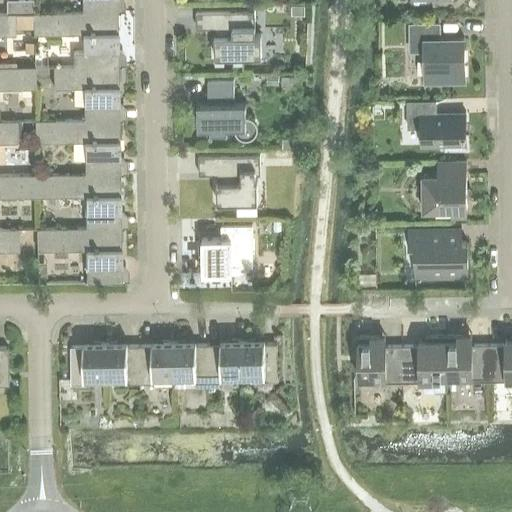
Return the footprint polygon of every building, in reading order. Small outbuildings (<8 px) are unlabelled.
[(32,0),(17,0),(18,13),(33,12),(32,0)] [(82,0),(82,12),(120,12),(120,9),(119,9),(119,11),(107,11),(106,0),(82,0)] [(305,4),(291,4),(292,14),(306,14),(305,4)] [(255,11),(196,12),(196,29),(214,28),(215,57),(262,56),(261,34),(255,34),(255,11)] [(0,35),(15,35),(15,28),(15,13),(0,12),(0,35)] [(18,13),(15,13),(15,28),(33,28),(33,12),(18,13)] [(120,63),(120,65),(108,65),(107,52),(113,52),(118,47),(118,12),(120,12),(82,12),(33,12),(33,28),(34,35),(83,34),(83,51),(73,51),(74,66),(121,66),(121,63),(120,63)] [(464,39),(439,39),(439,24),(411,25),(411,50),(424,50),(425,82),(426,82),(426,79),(445,79),(445,82),(465,81),(464,39)] [(0,89),(35,89),(35,67),(0,66),(0,89)] [(114,106),(119,101),(118,66),(121,66),(74,66),(53,66),(54,88),(84,88),(84,120),(122,120),(122,117),(120,117),(120,119),(114,119),(114,106)] [(297,76),(281,77),(281,85),(297,85),(297,76)] [(222,128),(235,127),(235,131),(237,134),(239,137),(243,138),(246,139),(250,138),(253,137),(255,134),(257,131),(257,128),(257,125),(256,122),(254,119),(252,117),(249,116),(246,116),(246,104),(246,103),(234,103),(234,79),(208,79),(208,104),(197,104),(197,105),(198,128),(210,128),(211,131),(222,131),(222,128)] [(466,152),(465,112),(464,112),(464,115),(436,115),(436,101),(407,101),(408,128),(421,128),(421,146),(422,146),(422,143),(443,143),(443,152),(466,152)] [(0,143),(17,143),(17,121),(0,120),(0,143)] [(121,171),(121,173),(109,173),(109,160),(115,160),(120,155),(119,120),(122,120),(84,120),(35,120),(35,143),(84,142),(85,174),(122,174),(122,171),(121,171)] [(278,150),(279,160),(291,160),(291,149),(278,150)] [(198,156),(199,175),(217,174),(217,202),(258,201),(257,180),(256,180),(256,174),(260,174),(260,155),(198,156)] [(467,215),(466,162),(437,162),(438,175),(422,175),(423,211),(451,210),(451,216),(467,215)] [(0,197),(37,196),(36,174),(0,174),(0,197)] [(122,225),(122,227),(116,227),(116,214),(121,209),(120,174),(122,174),(85,174),(36,174),(37,196),(85,196),(86,228),(123,228),(123,225),(122,225)] [(271,220),(259,220),(259,232),(272,232),(271,220)] [(202,239),(202,251),(204,251),(204,272),(230,272),(230,274),(232,274),(232,266),(253,266),(252,225),(221,225),(221,238),(202,239)] [(359,236),(371,236),(371,227),(359,227),(359,236)] [(0,251),(19,251),(19,229),(0,228),(0,251)] [(87,283),(124,282),(124,279),(123,279),(123,281),(117,281),(117,268),(121,263),(121,228),(123,228),(86,228),(36,228),(37,250),(86,250),(87,283)] [(468,276),(467,242),(461,242),(461,228),(409,228),(409,245),(415,245),(415,277),(468,276)] [(511,333),(511,334),(511,339),(505,339),(505,344),(489,344),(489,381),(511,380),(511,333)] [(419,345),(402,345),(403,382),(434,381),(434,377),(445,376),(445,381),(446,381),(445,335),(425,335),(425,340),(419,340),(419,345)] [(489,381),(489,344),(472,344),(471,335),(445,335),(446,381),(447,381),(447,377),(457,376),(457,381),(489,381)] [(353,338),(358,338),(359,382),(360,382),(360,378),(371,377),(371,382),(403,382),(402,345),(385,346),(385,336),(353,336),(353,338)] [(220,343),(208,344),(209,382),(222,382),(222,376),(243,376),(242,340),(220,340),(220,343)] [(265,340),(242,340),(243,376),(264,375),(264,381),(277,381),(278,381),(278,375),(277,375),(277,343),(265,343),(265,340)] [(152,345),(140,345),(140,383),(153,383),(153,377),(174,377),(174,341),(152,342),(152,345)] [(196,341),(174,341),(174,377),(195,376),(195,382),(209,382),(208,344),(196,344),(196,341)] [(71,379),(71,384),(72,384),(71,384),(85,384),(85,378),(106,378),(105,342),(83,343),(83,346),(71,346),(71,379)] [(127,342),(105,342),(106,378),(126,377),(127,383),(140,383),(140,345),(127,345),(127,342)] [(8,385),(8,379),(7,347),(0,346),(0,384),(8,385)]
